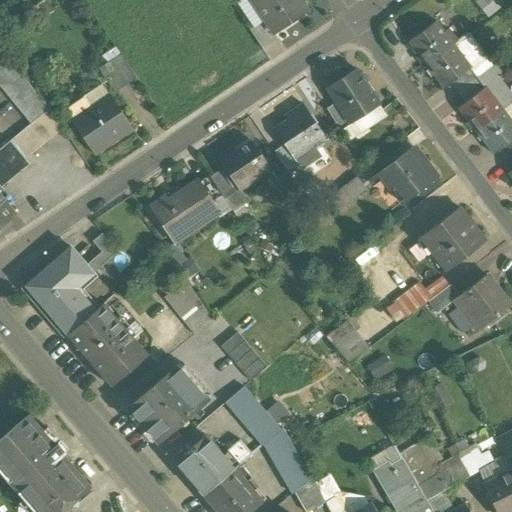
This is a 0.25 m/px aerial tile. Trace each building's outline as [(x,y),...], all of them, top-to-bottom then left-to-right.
[(298,0),(250,0),(264,20),(274,35),(307,13),(298,0)] [(274,35),(264,20),(248,30),(262,51),(278,40),(274,35)] [(435,22),(407,43),(425,66),(453,45),(444,33),(435,22)] [(458,42),(448,30),(444,33),(453,45),(458,42)] [(453,45),(425,66),(443,90),(450,84),(470,69),(471,68),(453,45)] [(137,80),(121,56),(99,70),(115,94),(137,80)] [(48,110),(6,59),(0,64),(0,90),(29,126),(37,119),(48,110)] [(470,69),(450,84),(458,94),(477,79),(470,69)] [(379,107),(355,71),(327,89),(337,104),(351,125),(379,107)] [(477,79),(458,94),(465,103),(484,88),(477,79)] [(465,103),(457,109),(475,132),(503,111),(485,87),(484,88),(465,103)] [(108,97),(70,123),(93,157),(131,131),(108,97)] [(351,125),(337,104),(328,110),(342,131),(351,125)] [(302,105),(270,126),(284,146),(293,160),(313,147),(315,150),(316,150),(327,143),(302,105)] [(48,110),(37,119),(52,138),(62,130),(48,110)] [(511,122),(503,111),(475,132),(492,155),(500,149),(511,139),(511,122)] [(52,138),(37,119),(29,126),(9,142),(25,161),(52,138)] [(511,139),(500,149),(508,159),(511,155),(511,139)] [(0,149),(0,188),(0,189),(28,165),(25,161),(9,142),(0,149)] [(250,143),(235,154),(234,151),(218,163),(223,171),(237,192),(269,170),(250,143)] [(293,160),(284,146),(274,153),(287,173),(297,165),(296,163),(295,164),(293,160)] [(313,147),(293,160),(295,164),(296,163),(297,165),(301,172),(322,158),(316,150),(315,150),(313,147)] [(414,149),(379,176),(401,204),(435,177),(414,149)] [(223,171),(210,180),(221,198),(224,201),(237,192),(223,171)] [(301,194),(287,173),(276,179),(291,201),(301,194)] [(356,177),(336,193),(346,206),(366,190),(356,177)] [(208,178),(197,185),(211,205),(221,198),(210,180),(208,178)] [(197,185),(196,183),(167,202),(164,198),(149,208),(174,246),(189,236),(186,231),(215,211),(211,205),(197,185)] [(0,227),(15,215),(7,205),(11,202),(0,189),(0,188),(0,227)] [(458,209),(419,239),(445,273),(485,243),(458,209)] [(116,254),(100,236),(91,244),(107,262),(116,254)] [(69,248),(25,287),(48,315),(76,291),(93,275),(69,248)] [(509,307),(485,277),(458,298),(452,303),(453,304),(476,333),(509,307)] [(441,279),(426,291),(432,300),(448,288),(441,279)] [(211,321),(184,281),(162,299),(193,336),(211,321)] [(431,300),(418,284),(410,291),(422,307),(431,300)] [(432,300),(427,303),(437,316),(453,304),(452,303),(458,298),(450,286),(448,288),(432,300)] [(76,291),(48,315),(66,335),(94,312),(76,291)] [(422,307),(410,291),(401,297),(413,313),(422,307)] [(413,313),(401,297),(392,304),(405,320),(413,313)] [(146,358),(102,305),(94,312),(66,335),(85,356),(84,358),(91,366),(93,365),(111,387),(146,358)] [(347,322),(326,339),(347,365),(367,349),(347,322)] [(265,369),(236,335),(220,349),(249,383),(265,369)] [(207,403),(175,367),(128,407),(160,444),(207,403)] [(260,408),(242,389),(224,405),(241,424),(260,408)] [(260,408),(241,424),(261,447),(262,446),(279,431),(260,408)] [(57,448),(31,416),(0,441),(0,473),(32,511),(61,511),(70,505),(77,506),(78,499),(91,488),(64,456),(66,454),(59,446),(57,448)] [(310,478),(282,429),(279,431),(262,446),(291,495),(293,493),(310,478)] [(511,433),(496,441),(504,457),(511,472),(511,473),(511,433)] [(494,435),(459,453),(470,476),(478,471),(504,457),(496,441),(494,435)] [(204,436),(175,461),(203,495),(233,470),(221,456),(204,436)] [(427,438),(399,455),(401,459),(418,487),(443,472),(439,465),(442,463),(427,438)] [(251,455),(239,441),(221,456),(233,470),(251,455)] [(442,463),(439,465),(443,472),(444,472),(452,486),(470,476),(459,453),(442,463)] [(504,457),(478,471),(484,486),(511,472),(504,457)] [(401,459),(390,465),(387,460),(370,470),(394,511),(418,511),(417,509),(427,503),(418,487),(401,459)] [(233,470),(203,495),(217,511),(251,511),(261,503),(233,470)] [(443,472),(418,487),(426,502),(452,486),(444,472),(443,472)] [(511,511),(511,473),(511,472),(484,486),(496,511),(511,511)] [(363,497),(339,492),(330,475),(314,485),(324,503),(323,503),(328,511),(360,511),(369,507),(363,497)] [(314,485),(310,478),(293,493),(303,511),(308,511),(323,503),(324,503),(314,485)] [(432,511),(427,503),(417,509),(418,511),(432,511)]
